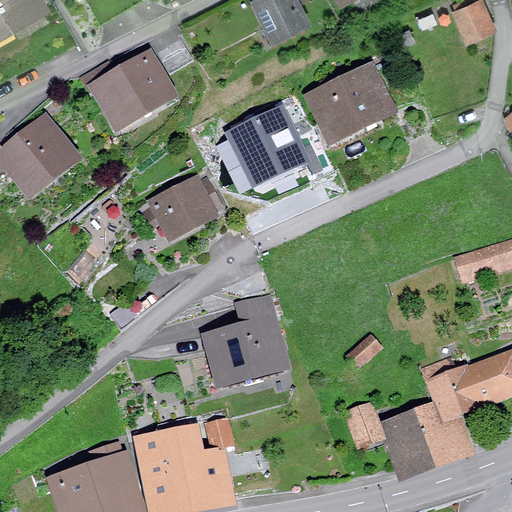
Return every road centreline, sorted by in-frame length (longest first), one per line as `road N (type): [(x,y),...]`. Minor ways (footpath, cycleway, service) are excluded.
road 1 (residential): [(0,442),(248,247),(492,133)]
road 2 (residential): [(206,0),(0,98)]
road 3 (primary): [(314,511),(506,457)]
road 4 (residential): [(492,133),(505,26),(500,0)]
